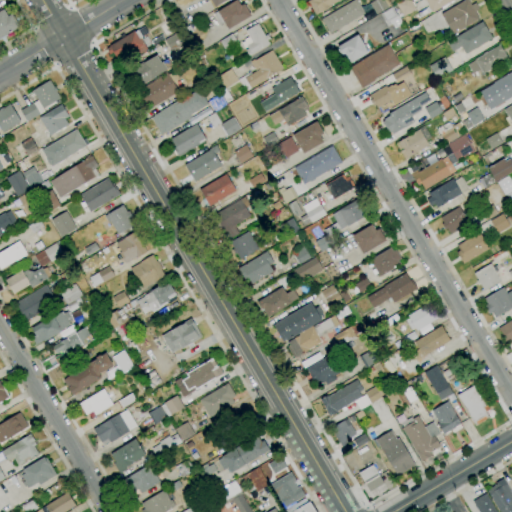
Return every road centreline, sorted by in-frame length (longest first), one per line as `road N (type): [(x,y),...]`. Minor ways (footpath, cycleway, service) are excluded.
road 1 (secondary): [(344,511),(44,0)]
road 2 (tertiary): [(511,397),(279,0)]
road 3 (residential): [(111,511),(0,324)]
road 4 (residential): [(0,75),(126,0)]
road 5 (secondary): [(511,440),(393,511)]
